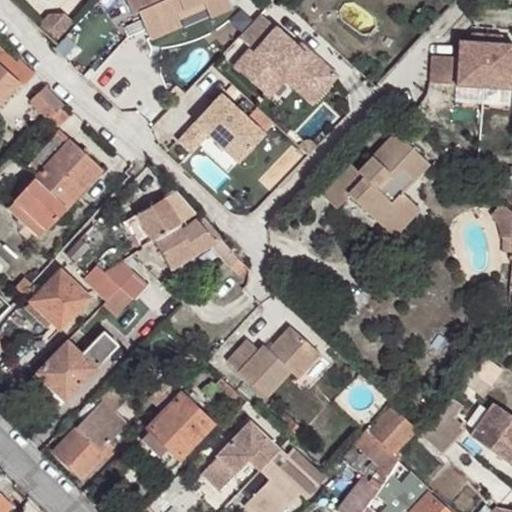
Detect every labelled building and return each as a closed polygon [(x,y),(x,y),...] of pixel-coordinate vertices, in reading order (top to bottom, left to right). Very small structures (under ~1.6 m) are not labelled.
[(125,0),(133,17),(139,15),(151,41),(181,27),(176,15),(203,3),(210,18),(232,9),(227,0),(125,0)] [(261,16),(239,39),(251,50),(235,68),(264,93),(284,70),(317,99),(337,76),(301,44),(298,48),(261,16)] [(48,19),(41,27),(57,42),(72,26),(64,19),(48,19)] [(475,35),(475,42),(489,44),(490,36),(475,35)] [(505,38),(490,36),(489,44),(504,45),(505,38)] [(458,85),(458,86),(486,89),(511,90),(511,45),(504,45),(489,44),(475,42),(462,41),(461,58),(458,85)] [(26,86),(33,79),(16,61),(14,63),(1,52),(0,52),(0,105),(19,86),(26,86)] [(458,85),(461,58),(434,56),(432,83),(458,85)] [(284,70),(264,93),(270,98),(285,81),(313,104),(317,99),(284,70)] [(60,111),(61,110),(43,92),(29,104),(47,124),(60,111)] [(221,97),(196,125),(209,137),(239,164),(264,136),(221,97)] [(60,111),(47,124),(53,130),(67,118),(60,111)] [(196,125),(179,144),(192,156),(209,137),(196,125)] [(431,165),(397,132),(358,172),(352,166),(323,197),(337,212),(350,197),(395,239),(421,209),(403,192),(393,203),(380,191),(402,168),(415,180),(431,165)] [(35,179),(68,144),(56,133),(24,169),(35,179)] [(100,174),(68,144),(35,179),(17,199),(48,229),(100,174)] [(380,191),(393,203),(403,192),(415,180),(402,168),(380,191)] [(136,218),(120,224),(132,243),(139,238),(147,249),(153,246),(190,223),(197,218),(174,195),(136,218)] [(40,238),(48,229),(17,199),(8,209),(40,238)] [(501,256),(510,256),(511,239),(511,219),(511,214),(498,202),(485,217),(491,222),(495,227),(497,234),(500,243),(501,256)] [(193,226),(190,223),(153,246),(170,272),(210,249),(229,267),(238,259),(221,243),(215,246),(196,224),(193,226)] [(81,238),(64,257),(68,262),(71,258),(75,262),(88,244),(81,238)] [(64,257),(60,255),(56,259),(81,282),(84,277),(71,266),(68,262),(64,257)] [(120,265),(106,274),(121,289),(136,275),(120,265)] [(95,266),(84,277),(109,302),(115,296),(121,289),(106,274),(95,266)] [(49,322),(57,329),(59,331),(89,300),(61,271),(31,303),(49,322)] [(115,296),(109,302),(104,306),(119,320),(137,301),(139,302),(153,287),(138,273),(136,275),(121,289),(115,296)] [(502,336),(511,322),(511,312),(505,308),(502,336)] [(46,341),(57,329),(49,322),(39,334),(46,341)] [(511,322),(502,336),(511,343),(511,322)] [(322,357),(290,329),(269,352),(263,347),(259,352),(247,341),(227,363),(267,400),(291,375),(300,382),(322,357)] [(104,336),(82,358),(95,371),(118,350),(104,336)] [(68,344),(35,376),(38,377),(52,392),(65,403),(95,371),(82,358),(68,344)] [(206,366),(190,352),(185,357),(201,370),(206,366)] [(467,371),(458,382),(478,396),(480,398),(498,372),(482,358),(467,371)] [(148,397),(161,410),(184,387),(171,374),(148,397)] [(52,392),(38,377),(29,386),(44,400),(52,392)] [(96,395),(114,412),(130,397),(111,379),(96,395)] [(219,385),(215,380),(206,389),(214,397),(214,396),(222,388),(219,385)] [(241,397),(223,381),(219,385),(222,388),(224,390),(225,389),(238,400),(241,397)] [(185,393),(181,396),(187,402),(190,398),(185,393)] [(448,394),(427,421),(431,423),(453,442),(465,428),(452,417),(462,405),(448,394)] [(96,395),(77,414),(83,420),(53,450),(82,480),(113,447),(110,442),(127,425),(114,412),(96,395)] [(150,432),(167,449),(179,460),(213,428),(205,420),(198,412),(194,409),(187,402),(181,396),(147,430),(150,432)] [(190,398),(187,402),(194,409),(201,403),(193,396),(190,398)] [(198,412),(205,420),(222,403),(214,396),(214,397),(198,412)] [(511,421),(489,405),(466,437),(511,468),(511,421)] [(297,423),(284,411),(275,420),(288,433),(297,423)] [(372,484),(367,479),(340,511),(369,511),(367,509),(366,508),(376,494),(390,476),(398,464),(402,458),(397,454),(414,432),(391,412),(370,435),(367,433),(355,447),(382,471),(372,484)] [(427,421),(416,434),(441,456),(453,442),(431,423),(427,421)] [(261,474),(281,455),(252,427),(204,477),(221,494),(252,464),(261,474)] [(158,458),(167,449),(150,432),(140,441),(158,458)] [(355,447),(345,460),(367,479),(372,484),(382,471),(355,447)] [(287,461),(281,455),(261,474),(271,484),(246,510),(248,511),(288,511),(303,497),(308,501),(325,482),(294,454),(287,461)] [(443,511),(427,496),(430,492),(409,473),(400,484),(390,476),(376,494),(388,505),(381,511),(443,511)]
